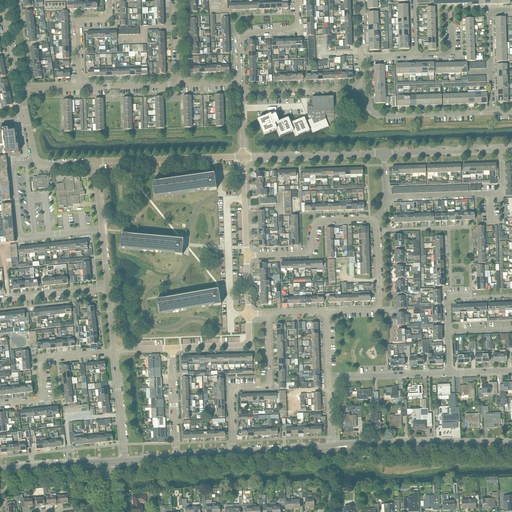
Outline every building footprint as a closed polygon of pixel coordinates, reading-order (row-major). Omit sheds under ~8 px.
[(193,16),(193,19),(191,19),(191,25),(200,25),(199,16),(193,16)] [(156,39),(164,38),(164,32),(158,33),(158,30),(147,30),(147,34),(156,33),(156,39)] [(296,39),(296,49),(299,49),(299,48),(302,48),(302,49),(306,49),(306,41),(302,41),(302,39),(296,39)] [(352,40),(343,40),(343,46),(336,46),(336,49),(344,49),(344,46),(352,46),(352,40)] [(475,55),(466,55),(467,61),(475,61),(475,56),(479,56),(479,53),(474,53),(475,55)] [(312,107),(307,107),(307,115),(313,115),(313,120),(312,120),(311,118),(311,119),(313,125),(326,119),(325,119),(325,114),(329,114),(334,114),(334,112),(334,110),(333,97),(312,98),(312,107)] [(11,98),(4,100),(0,101),(1,103),(2,108),(5,107),(5,106),(12,105),(11,98)] [(270,115),(257,120),(263,135),(276,130),(279,137),(293,131),(295,137),(310,131),(304,118),(290,123),(288,118),(278,122),(274,112),(269,114),(270,115)] [(313,123),(310,124),(313,130),(312,130),(311,130),(313,133),(324,128),(329,126),(328,124),(326,119),(313,125),(313,123)] [(0,156),(6,156),(6,155),(8,155),(8,156),(10,155),(19,154),(17,136),(17,131),(8,131),(8,128),(0,129),(0,156)] [(399,174),(399,167),(392,167),(392,169),(389,169),(389,175),(395,174),(395,177),(399,177),(399,174)] [(309,179),(309,170),(303,170),(303,173),(300,173),(301,182),(304,182),(304,179),(309,179)] [(85,202),(84,196),(84,195),(85,195),(85,191),(83,191),(83,187),(82,187),(82,181),(80,182),(80,176),(73,177),(73,176),(70,176),(70,174),(68,174),(68,176),(65,177),(66,179),(63,179),(64,181),(61,182),(62,184),(56,184),(57,191),(56,191),(57,205),(59,204),(59,206),(64,206),(64,208),(67,207),(72,206),(72,205),(79,204),(79,202),(85,202)] [(33,189),(49,187),(48,179),(50,178),(51,179),(51,175),(50,175),(50,176),(32,178),(33,189)] [(159,182),(152,183),(154,196),(209,188),(209,191),(217,190),(215,181),(215,176),(159,184),(159,182)] [(267,192),(266,189),(257,190),(257,196),(259,196),(260,199),(267,198),(267,192)] [(268,214),(264,215),(264,211),(268,211),(268,208),(261,209),(261,211),(258,211),(258,217),(268,217),(268,214)] [(503,235),(503,232),(499,232),(499,240),(508,239),(508,235),(503,235)] [(121,234),(120,247),(175,252),(175,254),(182,255),(183,247),(183,241),(128,237),(128,234),(121,234)] [(316,261),(316,268),(323,268),(323,270),(326,269),(326,263),(322,263),(322,261),(316,261)] [(19,289),(19,281),(18,278),(8,279),(9,285),(13,285),(13,289),(19,289)] [(440,290),(433,291),(433,288),(428,288),(428,291),(433,291),(433,294),(429,294),(429,297),(440,297),(440,290)] [(163,299),(156,300),(158,313),(213,303),(214,306),(221,305),(219,296),(218,291),(164,301),(163,299)] [(335,302),(335,296),(335,293),(325,294),(325,297),(329,296),(329,302),(335,302)] [(41,320),(40,309),(33,310),(33,312),(30,313),(30,318),(37,317),(38,320),(41,320)] [(18,312),(19,322),(22,322),(22,318),(29,318),(28,313),(24,313),(24,311),(18,312)] [(433,324),(429,324),(429,328),(429,330),(433,330),(433,334),(441,333),(441,327),(433,327),(433,324)] [(441,333),(433,334),(433,337),(429,337),(430,339),(422,340),(422,343),(425,343),(429,343),(432,343),(432,340),(433,340),(442,340),(441,333)] [(397,355),(393,355),(391,355),(391,344),(387,345),(388,359),(390,359),(391,366),(393,366),(393,367),(397,366),(397,365),(398,365),(398,358),(397,355)] [(22,358),(29,357),(28,349),(16,350),(16,352),(21,352),(22,354),(19,355),(19,358),(22,358)] [(148,368),(159,368),(159,361),(155,361),(155,358),(159,358),(159,354),(151,354),(151,358),(148,358),(148,368)] [(159,368),(148,368),(148,378),(149,378),(155,378),(155,375),(160,375),(159,368)] [(155,378),(149,378),(149,388),(161,388),(161,381),(156,381),(156,378),(161,378),(155,378)] [(503,382),(503,387),(503,391),(507,391),(511,390),(511,382),(503,382)] [(460,385),(460,390),(460,394),(468,394),(468,397),(475,397),(474,383),(470,383),(470,385),(460,385)] [(482,385),(482,390),(482,393),(488,393),(489,395),(497,395),(497,383),(490,383),(491,384),(486,384),(484,384),(482,385)] [(437,385),(438,390),(438,396),(443,396),(443,395),(450,395),(450,384),(437,385)] [(408,387),(408,392),(408,396),(419,396),(419,395),(422,394),(422,385),(413,386),(413,387),(408,387)] [(402,391),(397,391),(397,386),(397,387),(385,387),(386,397),(391,397),(391,398),(402,398),(402,391)] [(161,395),(161,388),(149,388),(150,398),(151,398),(158,398),(162,398),(157,398),(157,395),(161,395)] [(371,390),(368,390),(363,390),(363,391),(360,391),(360,388),(350,388),(350,392),(357,392),(357,400),(367,400),(367,397),(371,397),(371,390)] [(151,398),(151,406),(148,406),(148,408),(151,408),(163,408),(162,401),(158,401),(158,398),(151,398)] [(482,415),(481,406),(477,406),(478,413),(469,414),(465,414),(465,418),(462,418),(462,422),(469,422),(469,426),(469,427),(469,428),(478,428),(477,423),(477,421),(479,421),(479,415),(482,415)] [(460,422),(459,407),(451,408),(451,411),(451,412),(451,414),(441,415),(442,429),(442,428),(452,428),(452,427),(454,427),(454,428),(457,428),(457,422),(459,422),(460,422)] [(163,408),(151,408),(151,418),(152,418),(160,418),(164,418),(163,418),(163,408)] [(413,421),(413,429),(420,429),(420,430),(427,429),(427,424),(432,424),(431,413),(428,413),(428,408),(426,409),(422,409),(420,409),(420,420),(413,421)] [(356,415),(350,415),(350,413),(349,413),(349,414),(345,414),(345,427),(357,427),(356,415)] [(367,421),(367,425),(367,426),(368,426),(368,428),(381,427),(381,424),(381,423),(380,413),(370,413),(371,421),(367,421)] [(488,427),(500,427),(500,413),(489,414),(487,414),(487,417),(488,427)] [(279,415),(271,415),(271,419),(271,424),(274,424),(274,419),(279,419),(279,415)] [(401,417),(401,416),(394,416),(394,415),(390,415),(390,423),(390,428),(402,427),(402,422),(401,417)] [(160,421),(160,418),(152,418),(153,428),(164,428),(164,421),(160,421)] [(63,427),(54,428),(54,431),(54,433),(57,433),(57,431),(60,431),(60,436),(64,435),(63,427)] [(164,428),(153,428),(153,438),(151,438),(151,443),(158,442),(158,438),(165,438),(160,438),(160,435),(165,435),(164,428)] [(72,429),(69,430),(70,442),(75,442),(75,445),(82,444),(81,434),(75,434),(74,432),(73,432),(72,429)] [(18,432),(18,434),(19,444),(20,451),(26,450),(25,440),(22,440),(21,432),(18,432)] [(499,485),(499,477),(487,477),(487,483),(494,482),(494,485),(499,485)] [(307,492),(302,492),(302,498),(305,498),(306,506),(309,506),(309,508),(314,507),(314,501),(316,501),(316,495),(311,495),(312,499),(308,499),(307,492)] [(482,499),(478,500),(478,501),(479,504),(482,503),(482,504),(485,504),(485,508),(495,507),(495,502),(495,501),(499,501),(498,492),(492,493),(492,495),(489,495),(490,499),(482,499)] [(423,501),(424,505),(424,510),(428,509),(428,510),(430,510),(430,508),(432,508),(432,511),(436,510),(435,499),(438,499),(438,494),(435,494),(435,495),(425,496),(425,501),(423,501)] [(56,503),(60,503),(63,503),(63,504),(68,503),(67,495),(62,496),(62,495),(55,495),(55,496),(56,496),(56,503)] [(142,511),(141,506),(140,506),(140,503),(145,502),(144,495),(139,495),(133,495),(134,507),(131,507),(131,511),(142,511)] [(459,507),(458,502),(458,495),(454,495),(454,501),(447,501),(447,500),(446,495),(441,495),(442,503),(443,503),(443,510),(455,509),(455,505),(458,505),(459,507)] [(475,499),(461,500),(462,504),(462,509),(469,509),(469,508),(475,507),(475,508),(476,508),(475,504),(479,504),(478,501),(478,500),(478,499),(478,495),(475,495),(475,499)] [(56,496),(55,496),(51,497),(51,496),(44,496),(44,498),(45,505),(45,504),(48,504),(51,504),(51,505),(57,505),(56,503),(56,496)] [(404,509),(408,509),(408,511),(409,511),(411,511),(419,511),(418,496),(411,497),(411,499),(403,499),(404,509)] [(44,498),(39,498),(39,497),(32,497),(32,499),(33,506),(36,505),(36,506),(37,506),(37,505),(39,505),(39,506),(45,506),(45,504),(45,505),(44,498)] [(32,499),(27,499),(27,498),(25,498),(23,498),(20,499),(21,507),(25,506),(25,507),(25,506),(28,506),(28,507),(33,507),(33,506),(32,499)] [(199,503),(196,503),(192,503),(192,511),(199,511),(199,505),(202,504),(202,498),(199,499),(199,503)] [(192,511),(192,503),(186,504),(186,499),(182,499),(182,505),(185,505),(185,511),(192,511)] [(399,511),(399,506),(398,500),(393,500),(393,504),(384,504),(384,511),(394,511),(395,510),(399,510),(399,511)] [(14,511),(14,509),(16,509),(15,502),(7,502),(7,506),(8,509),(6,509),(6,511),(14,511)] [(355,506),(345,507),(344,511),(359,511),(359,503),(354,503),(355,506)]
